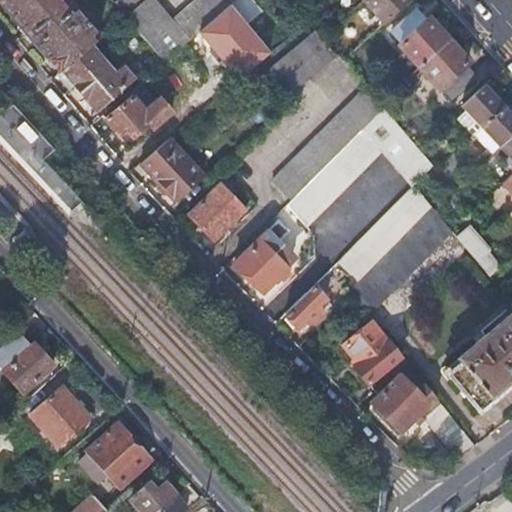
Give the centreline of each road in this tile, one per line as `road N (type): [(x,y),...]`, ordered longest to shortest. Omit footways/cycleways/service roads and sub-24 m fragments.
road 1 (residential): [(0,52),(115,188),(434,511)]
road 2 (residential): [(0,252),(238,511)]
